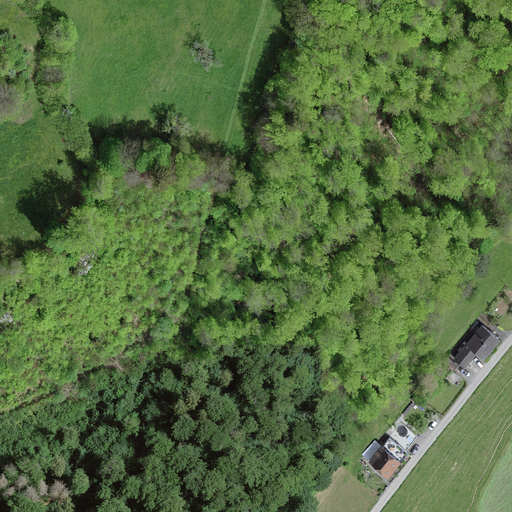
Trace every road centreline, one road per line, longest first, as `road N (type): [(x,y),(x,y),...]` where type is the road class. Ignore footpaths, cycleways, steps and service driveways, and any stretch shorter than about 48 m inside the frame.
road 1 (track): [(0,413),(126,348),(171,304),(189,273),(264,0)]
road 2 (residential): [(511,336),(373,511)]
